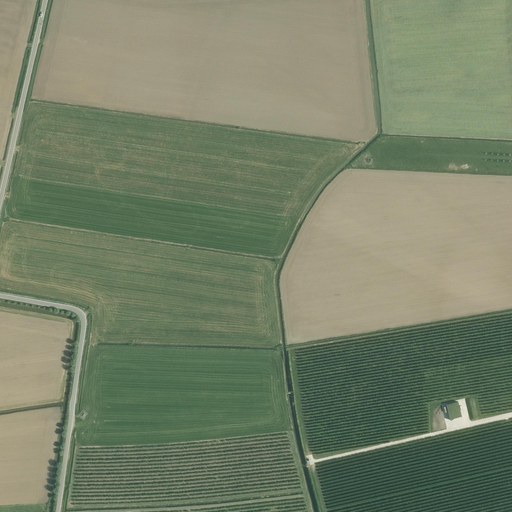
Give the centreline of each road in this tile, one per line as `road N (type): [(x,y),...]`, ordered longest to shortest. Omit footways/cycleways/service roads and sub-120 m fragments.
road 1 (unclassified): [(57,511),(83,320),(69,308),(0,296)]
road 2 (unknown): [(309,463),(511,414)]
road 3 (unclassified): [(0,199),(45,0)]
